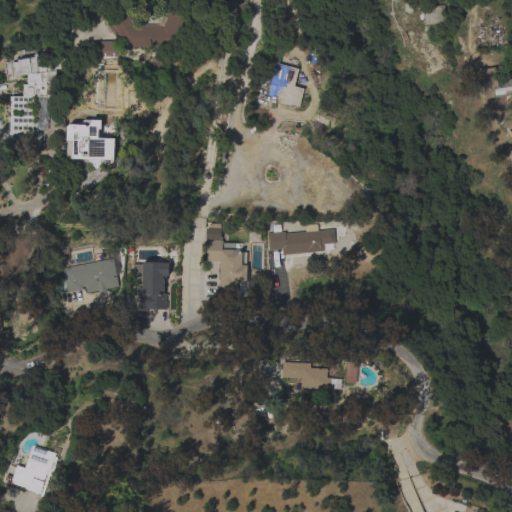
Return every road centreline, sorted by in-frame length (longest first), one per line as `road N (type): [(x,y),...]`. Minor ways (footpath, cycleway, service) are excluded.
road 1 (tertiary): [(511,503),(442,468),(419,447),(420,379),(403,356),(350,331),(217,317),(161,339),(119,330),(89,338),(34,367),(0,353)]
road 2 (track): [(210,206),(230,181),(257,0),(467,42)]
